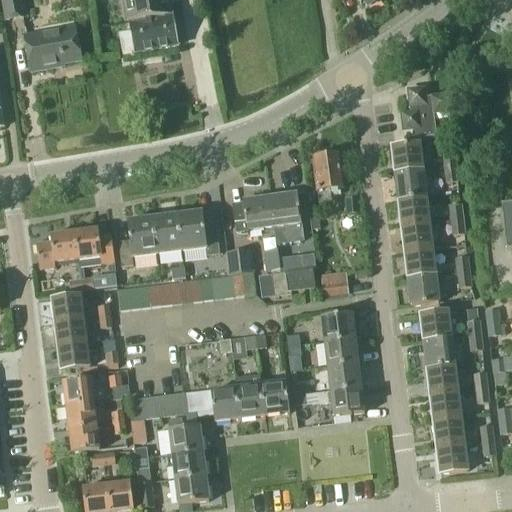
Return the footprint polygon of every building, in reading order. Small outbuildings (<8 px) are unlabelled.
[(24,19),(20,0),(2,0),(6,22),(24,19)] [(123,0),(130,34),(119,36),(123,58),(133,56),(178,48),(169,0),(123,0)] [(381,0),(357,0),(362,7),(365,5),(368,9),(381,0)] [(24,39),(31,74),(53,70),(53,68),(80,63),(74,30),(24,39)] [(432,116),(450,114),(448,96),(426,99),(425,90),(407,92),(410,114),(401,115),(403,133),(413,132),(414,140),(435,137),(432,116)] [(396,177),(423,173),(420,147),(393,150),(396,177)] [(445,171),(456,169),(454,154),(443,155),(445,171)] [(325,159),(313,161),(318,207),(330,206),(328,194),(343,192),(339,158),(336,158),(334,155),(328,156),(325,159)] [(458,184),(456,169),(445,171),(446,186),(458,184)] [(427,200),(423,173),(396,177),(399,203),(427,200)] [(296,197),(270,201),(274,231),(276,247),(302,243),(300,228),(297,209),(296,197)] [(248,234),(274,231),(270,201),(257,202),(257,199),(244,200),(245,204),(243,204),(243,206),(233,207),(237,237),(248,236),(248,234)] [(346,215),(358,214),(357,200),(344,202),(346,215)] [(399,203),(402,230),(430,226),(427,200),(399,203)] [(511,205),(502,206),(507,252),(511,251),(511,205)] [(451,224),(463,222),(461,207),(449,208),(451,224)] [(178,219),(182,253),(207,250),(208,258),(220,257),(217,232),(205,234),(203,215),(178,219)] [(182,253),(178,219),(152,222),(156,257),(182,253)] [(156,257),(152,222),(126,225),(129,243),(118,244),(121,270),(134,268),(133,259),(156,257)] [(463,222),(451,224),(453,238),(464,237),(463,222)] [(402,230),(405,256),(433,252),(430,226),(402,230)] [(99,233),(76,236),(79,263),(102,260),(102,263),(113,261),(111,238),(99,239),(99,233)] [(75,236),(51,238),(52,245),(54,266),(78,263),(75,236)] [(52,245),(37,247),(40,274),(55,273),(54,266),(52,245)] [(278,262),(277,252),(264,254),(266,273),(279,272),(278,262)] [(433,252),(405,256),(409,282),(436,279),(433,252)] [(250,254),(227,257),(230,279),(253,276),(250,254)] [(457,276),(469,275),(467,259),(456,261),(457,276)] [(290,260),(278,262),(279,272),(280,277),(286,276),(292,275),(290,260)] [(173,282),(185,281),(186,281),(184,270),(172,271),(173,282)] [(292,275),(286,276),(288,295),(314,292),(312,272),(292,275)] [(471,290),(469,275),(457,276),(459,291),(471,290)] [(289,298),(288,295),(286,276),(280,277),(271,278),(274,300),(289,298)] [(242,279),(245,299),(255,298),(253,277),(242,279)] [(245,299),(242,279),(232,280),(234,300),(245,299)] [(436,279),(409,282),(412,309),(439,306),(436,279)] [(234,300),(232,280),(222,281),(224,302),(234,300)] [(92,281),(81,282),(82,293),(93,292),(92,281)] [(224,302),(222,281),(211,283),(213,303),(224,302)] [(70,295),(82,293),(81,282),(69,284),(70,295)] [(213,303),(211,283),(200,284),(203,304),(213,303)] [(193,305),(203,304),(200,284),(190,285),(193,305)] [(320,287),(322,301),(350,298),(348,284),(320,287)] [(183,307),(193,305),(190,285),(180,286),(183,307)] [(172,308),(183,307),(180,286),(170,288),(172,308)] [(161,309),(172,308),(170,288),(159,289),(161,309)] [(151,311),(161,309),(159,289),(148,290),(151,311)] [(140,312),(151,311),(148,290),(138,291),(140,312)] [(128,293),(130,313),(140,312),(138,291),(128,293)] [(120,314),(130,313),(128,293),(117,294),(120,314)] [(53,302),(56,326),(83,323),(80,299),(53,302)] [(100,321),(110,319),(109,308),(98,309),(100,321)] [(487,327),(499,326),(497,312),(485,314),(487,327)] [(423,345),(450,342),(447,315),(420,318),(423,345)] [(324,346),(355,342),(361,341),(359,325),(353,325),(352,316),(321,320),(324,346)] [(110,319),(100,321),(101,331),(111,330),(110,319)] [(83,323),(56,326),(59,349),(86,346),(83,323)] [(469,340),(481,338),(479,323),(467,324),(469,340)] [(500,337),(499,326),(487,327),(489,339),(500,337)] [(255,339),(257,352),(266,351),(265,338),(255,339)] [(287,350),(300,349),(299,338),(286,339),(287,350)] [(482,353),(481,338),(469,340),(471,354),(482,353)] [(246,353),(257,352),(255,339),(245,341),(246,353)] [(221,356),(231,355),(230,342),(219,344),(221,356)] [(358,367),(355,342),(324,346),(327,370),(358,367)] [(450,342),(423,345),(427,371),(454,368),(450,342)] [(86,346),(59,349),(62,373),(89,370),(86,346)] [(300,349),(287,350),(289,360),(301,358),(300,349)] [(108,368),(118,366),(117,354),(106,356),(108,368)] [(493,376),(504,375),(503,362),(492,363),(493,376)] [(330,395),(361,391),(358,367),(327,370),(330,395)] [(430,398),(457,395),(454,368),(427,371),(430,398)] [(475,393),(487,391),(485,375),(473,377),(475,393)] [(506,387),(504,375),(493,376),(494,388),(506,387)] [(111,391),(121,389),(119,377),(109,379),(111,391)] [(240,422),(265,419),(261,389),(260,379),(235,382),(236,392),(240,422)] [(66,409),(93,405),(90,382),(63,385),(66,409)] [(286,386),(261,389),(265,419),(290,416),(286,386)] [(294,399),(306,398),(305,387),(292,388),(294,399)] [(364,417),(361,391),(330,395),(317,396),(318,407),(331,406),(333,420),(364,417)] [(489,406),(487,391),(475,393),(477,407),(489,406)] [(214,425),(240,422),(236,392),(211,395),(214,425)] [(183,397),(186,417),(196,416),(194,395),(183,397)] [(457,395),(430,398),(433,424),(460,421),(457,395)] [(175,418),(186,417),(183,397),(173,398),(175,418)] [(165,419),(175,418),(173,398),(162,399),(165,419)] [(307,407),(306,398),(294,399),(295,409),(307,407)] [(154,421),(165,419),(162,399),(152,400),(154,421)] [(144,422),(154,421),(152,400),(142,402),(144,422)] [(134,423),(144,422),(142,402),(131,403),(134,423)] [(96,429),(93,405),(66,409),(69,432),(96,429)] [(497,412),(499,425),(511,424),(511,422),(510,413),(509,411),(497,412)] [(113,427),(124,425),(122,413),(112,415),(113,427)] [(436,451),(463,447),(460,421),(433,424),(436,451)] [(172,459),(202,455),(199,429),(183,431),(181,422),(167,424),(172,459)] [(511,432),(511,424),(499,425),(500,437),(511,435),(511,432)] [(124,425),(113,427),(115,438),(125,436),(124,425)] [(482,445),(493,444),(491,428),(480,429),(482,445)] [(96,429),(69,432),(72,456),(99,453),(96,429)] [(495,458),(493,444),(482,445),(484,459),(495,458)] [(463,447),(436,451),(440,477),(467,474),(463,447)] [(135,463),(148,462),(146,450),(134,452),(135,463)] [(104,468),(115,466),(114,455),(102,457),(104,468)] [(172,459),(167,459),(169,471),(174,470),(175,483),(206,479),(202,455),(172,459)] [(102,457),(91,458),(92,469),(104,468),(102,457)] [(149,471),(148,462),(135,463),(136,472),(149,471)] [(147,476),(137,477),(139,487),(149,486),(147,476)] [(209,504),(206,479),(175,483),(179,508),(209,504)] [(134,511),(131,486),(107,489),(109,511),(134,511)] [(139,487),(141,511),(142,511),(154,511),(151,486),(149,486),(139,487)] [(109,511),(107,489),(83,491),(85,511),(109,511)]
